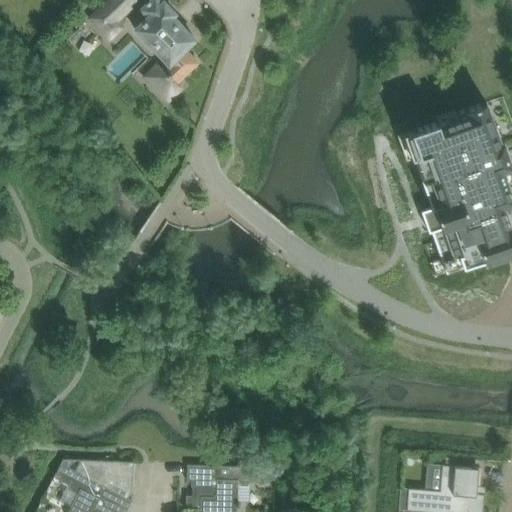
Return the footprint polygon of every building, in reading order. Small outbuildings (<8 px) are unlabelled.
[(113,25),(138,1),(137,0),(108,0),(90,18),(100,28),(109,20),(113,25)] [(176,13),(164,1),(163,2),(160,0),(150,0),(145,6),(141,9),(148,16),(135,29),(169,63),(162,70),(169,77),(157,89),(169,101),(182,88),(177,83),(199,62),(186,49),(196,39),(173,16),(176,13)] [(437,124),(401,137),(448,268),(486,255),(487,259),(511,249),(511,125),(502,99),(459,114),(460,118),(438,126),(437,124)] [(60,468),(55,477),(63,480),(65,476),(71,480),(69,484),(71,489),(78,493),(68,511),(126,511),(133,500),(129,498),(132,492),(135,462),(81,459),(76,470),(62,463),(60,468)] [(240,485),(248,485),(252,482),(252,481),(270,481),(270,467),(252,467),(189,464),(188,481),(193,481),(193,486),(196,490),(198,490),(198,496),(188,496),(187,504),(191,508),(201,508),(201,511),(236,511),(239,509),(239,500),(240,485)] [(450,511),(483,511),(485,494),(477,493),(479,467),(443,464),(441,490),(409,488),(408,510),(437,511),(439,511),(450,511)] [(408,510),(409,488),(401,487),(400,509),(408,510)]
